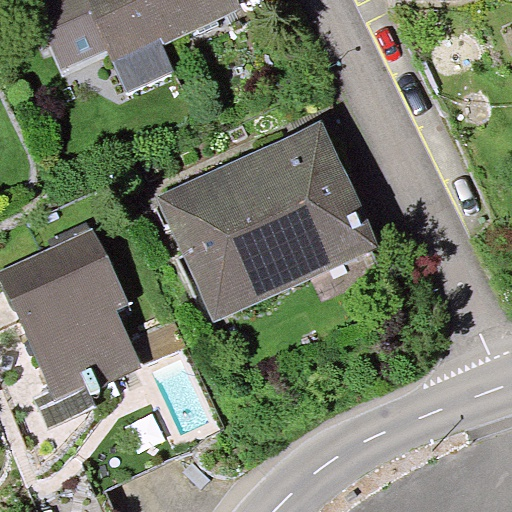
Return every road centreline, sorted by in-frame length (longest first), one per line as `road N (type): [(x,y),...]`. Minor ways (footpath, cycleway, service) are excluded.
road 1 (residential): [(321,0),(504,385)]
road 2 (residential): [(504,385),(339,454),(272,511)]
